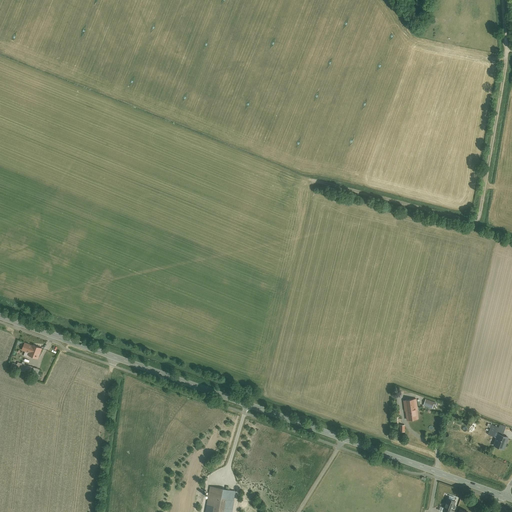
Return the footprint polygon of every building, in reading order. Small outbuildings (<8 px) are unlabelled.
[(24,342),(21,350),(38,355),(42,344),(34,341),(33,345),(24,342)] [(16,364),(14,369),(37,377),(40,370),(19,363),(18,365),(16,364)] [(438,401),(428,397),(425,403),(436,407),(438,401)] [(413,398),(402,400),(406,419),(417,417),(413,398)] [(492,445),(503,449),(508,434),(502,432),(504,426),(488,421),(484,432),(491,435),(493,429),(497,431),(492,445)] [(231,511),(236,492),(212,488),(207,511),(231,511)] [(449,494),(447,501),(444,500),(441,510),(447,511),(449,511),(452,503),(455,504),(458,497),(449,494)]
